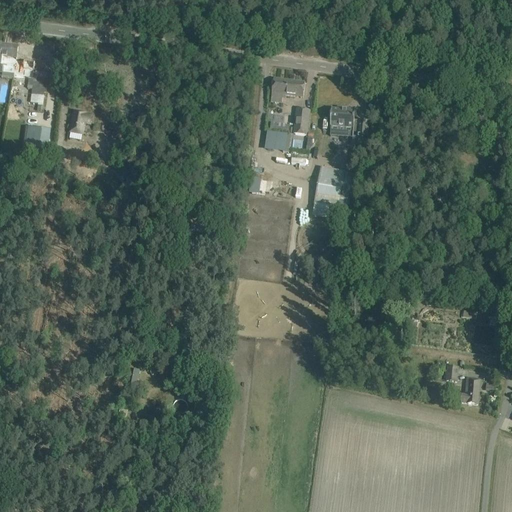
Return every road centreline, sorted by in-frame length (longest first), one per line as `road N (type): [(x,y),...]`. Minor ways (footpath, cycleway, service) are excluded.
road 1 (tertiary): [(511,92),(0,21)]
road 2 (unclassified): [(510,382),(490,447),(485,511)]
